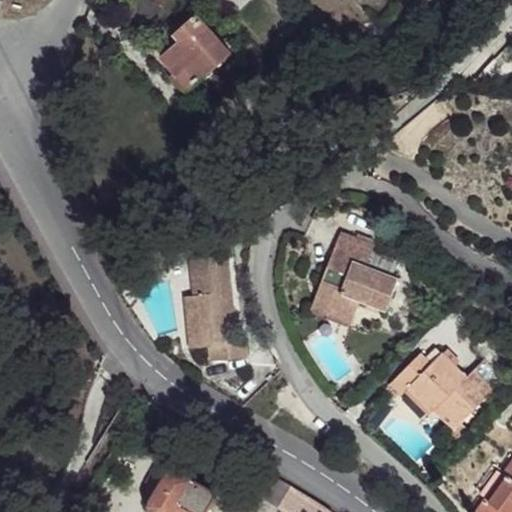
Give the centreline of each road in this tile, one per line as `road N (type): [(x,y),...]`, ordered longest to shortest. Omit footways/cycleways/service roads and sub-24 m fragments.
road 1 (residential): [(376,511),(134,342),(46,206),(0,115)]
road 2 (residential): [(330,179),(265,231),(253,275),(280,348),(330,413),(431,511)]
road 3 (residential): [(511,7),(330,179)]
road 4 (residential): [(511,281),(452,248),(394,194),(330,179)]
road 5 (unknown): [(120,320),(100,419),(52,511)]
